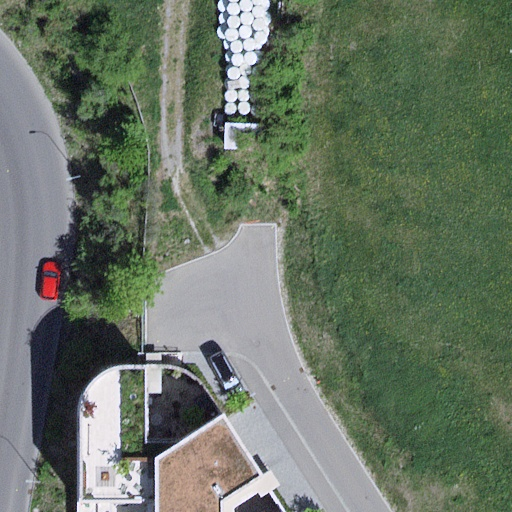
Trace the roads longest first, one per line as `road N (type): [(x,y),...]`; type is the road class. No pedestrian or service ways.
road 1 (residential): [(0,99),(25,166),(31,213),(0,472)]
road 2 (residential): [(228,304),(269,352),(370,511)]
road 3 (track): [(172,177),(176,0)]
